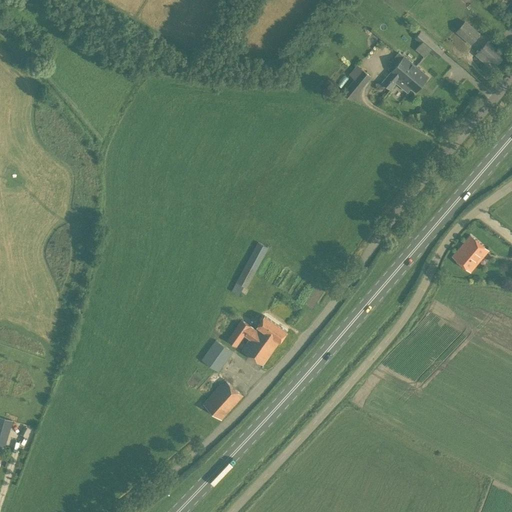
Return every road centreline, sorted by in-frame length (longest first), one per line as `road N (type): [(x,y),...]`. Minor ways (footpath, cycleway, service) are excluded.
road 1 (unclassified): [(132,511),(259,394),(409,194),(511,77)]
road 2 (primary): [(177,511),(511,136)]
road 3 (unclassified): [(227,511),(382,341),(448,238),(511,183)]
